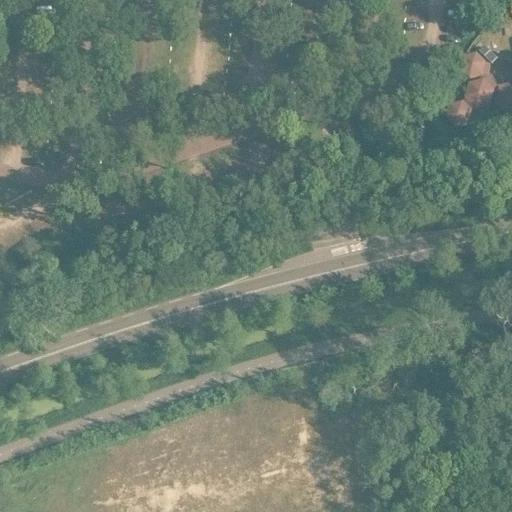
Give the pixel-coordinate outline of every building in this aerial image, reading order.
[(481,48),(475,53),(481,59),(487,54),(481,48)] [(488,55),(482,60),(489,66),(494,61),(488,55)] [(478,77),(478,76),(481,66),(481,65),(473,57),(461,60),(458,72),(467,80),(478,77)] [(490,94),(482,85),(481,84),(468,87),(464,100),(464,101),(472,110),(473,110),(486,107),(490,94)] [(511,95),(509,92),(508,93),(497,95),(493,107),(501,116),(511,113),(511,95)] [(468,114),(459,105),(447,107),(444,119),(452,128),(464,126),(468,114)]
